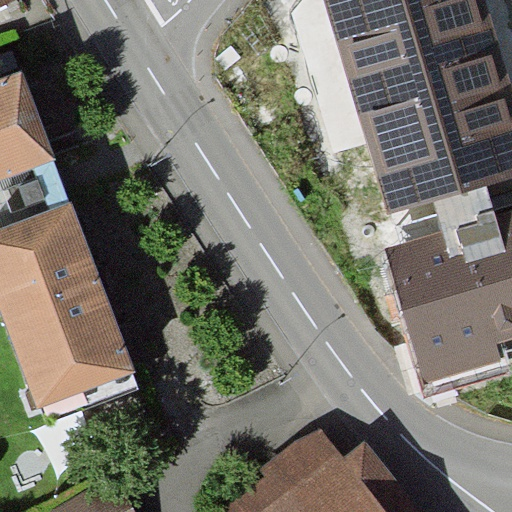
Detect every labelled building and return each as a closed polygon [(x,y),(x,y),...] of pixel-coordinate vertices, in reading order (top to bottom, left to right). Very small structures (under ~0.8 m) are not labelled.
[(511,173),(511,102),(481,0),(329,0),(392,209),(511,173)] [(0,80),(0,187),(61,164),(25,71),(0,80)] [(39,183),(6,195),(14,217),(47,205),(39,183)] [(49,424),(136,391),(131,378),(137,376),(71,206),(0,233),(0,312),(38,413),(44,411),(49,424)] [(511,215),(478,225),(389,250),(430,393),(501,373),(492,341),(511,334),(511,215)] [(419,511),(366,444),(347,459),(321,425),(271,464),(276,471),(224,511),(419,511)] [(67,511),(132,511),(113,481),(67,511)]
